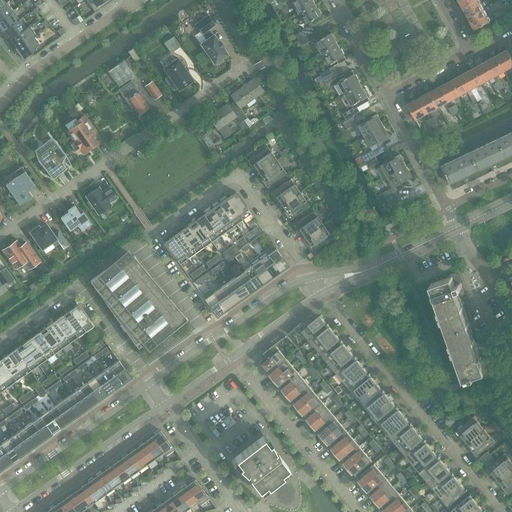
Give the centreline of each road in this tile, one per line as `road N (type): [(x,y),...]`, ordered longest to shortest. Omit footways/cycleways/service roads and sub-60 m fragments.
road 1 (residential): [(0,238),(245,68),(256,68)]
road 2 (residential): [(502,511),(320,293)]
road 3 (residential): [(210,338),(140,241),(233,179)]
road 4 (residential): [(0,343),(81,285),(149,382)]
road 5 (residential): [(361,511),(232,357)]
road 6 (tertiary): [(11,511),(164,404)]
road 7 (tertiary): [(149,382),(0,492)]
road 8 (residential): [(126,0),(0,105)]
road 9 (residential): [(447,210),(387,97)]
road 10 (residential): [(309,278),(233,179)]
